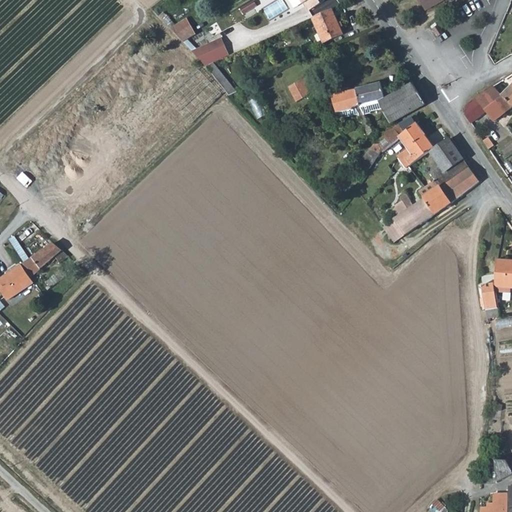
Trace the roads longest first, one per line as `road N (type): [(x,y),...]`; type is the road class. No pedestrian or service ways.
road 1 (track): [(351,511),(66,246)]
road 2 (tertiary): [(444,105),(374,0)]
road 3 (tertiary): [(511,204),(444,105)]
